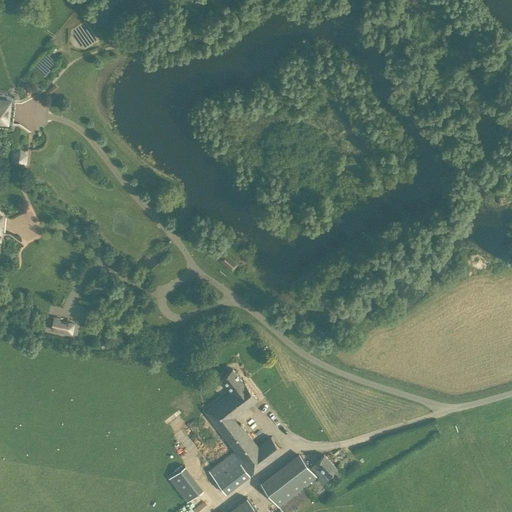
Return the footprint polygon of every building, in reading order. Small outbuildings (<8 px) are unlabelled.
[(44,76),(56,63),(45,53),(33,66),(44,76)] [(58,87),(55,83),(47,90),(50,94),(58,87)] [(0,122),(13,124),(15,101),(5,100),(0,99),(0,122)] [(27,154),(20,149),(11,152),(10,161),(17,167),(26,163),(27,154)] [(237,265),(223,253),(218,259),(231,271),(237,265)] [(110,274),(93,283),(100,296),(116,287),(110,274)] [(53,316),(53,318),(51,329),(72,333),(74,323),(61,320),(61,318),(53,316)] [(281,450),(271,436),(258,446),(235,416),(257,399),(244,381),(243,382),(232,368),(220,377),(231,391),(206,411),(235,450),(209,470),(226,493),(281,450)] [(317,477),(299,452),(260,481),(283,511),(286,511),(309,495),(303,487),(317,477)] [(329,475),(337,467),(324,453),(315,462),(311,466),(319,475),(317,477),(323,483),(330,477),(329,475)] [(185,466),(169,478),(187,502),(203,490),(185,466)] [(202,493),(191,501),(199,511),(210,504),(202,493)] [(258,511),(247,497),(226,511),(258,511)]
